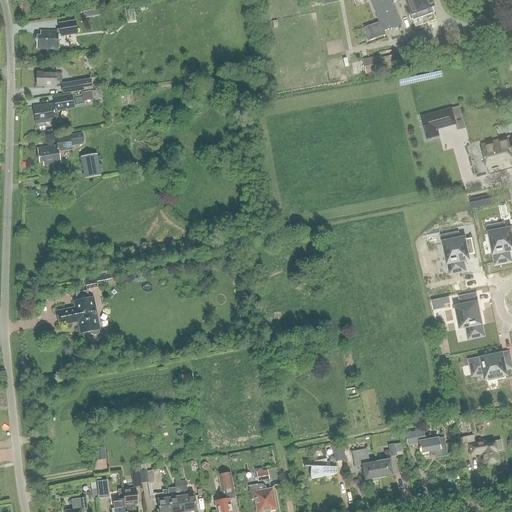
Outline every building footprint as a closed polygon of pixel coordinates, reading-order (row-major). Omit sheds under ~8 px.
[(370,2),(378,23),(364,28),(369,41),(385,35),(384,31),(401,25),(392,2),(397,0),(406,0),(411,14),(409,15),(412,21),(433,13),(431,8),(433,7),(430,0),(373,0),(374,0),(370,2)] [(98,10),(83,12),(84,18),(99,16),(98,10)] [(57,29),(57,31),(40,31),(40,36),(37,36),(37,38),(36,39),(36,41),(37,42),(37,49),(56,50),(57,37),(77,34),(75,21),(58,23),(59,29),(57,29)] [(408,44),(397,46),(399,56),(410,54),(408,44)] [(381,58),(380,56),(362,59),(365,74),(395,68),(393,55),(381,58)] [(56,89),(56,83),(61,83),(61,73),(56,73),(56,71),(50,70),(50,73),(36,73),(36,87),(46,87),(46,88),(56,89)] [(61,84),(63,94),(92,89),(91,79),(61,84)] [(83,101),(103,98),(101,90),(82,93),(83,101)] [(53,98),(54,103),(32,107),(36,125),(58,121),(56,111),(74,108),(72,95),(53,98)] [(427,139),(440,136),(438,129),(455,125),(451,110),(421,118),(425,134),(427,139)] [(59,164),(57,151),(70,147),(70,145),(79,143),(81,142),(82,140),(82,138),(82,135),(81,134),(55,138),(56,146),(36,149),(38,163),(42,163),(43,166),(59,164)] [(511,136),(481,144),(488,170),(489,174),(511,167),(511,136)] [(84,179),(100,176),(96,155),(81,158),(84,179)] [(480,208),(489,206),(487,198),(479,200),(480,208)] [(505,223),(486,227),(495,266),(511,262),(511,258),(510,247),(511,246),(511,230),(506,231),(505,223)] [(459,232),(440,236),(449,275),(467,271),(464,256),(475,254),(471,238),(460,241),(459,232)] [(111,281),(110,274),(84,279),(86,289),(97,287),(97,284),(111,281)] [(461,309),(454,310),(457,329),(465,327),(467,341),(484,337),(475,294),(459,297),(461,309)] [(431,301),(433,311),(444,309),(444,305),(450,304),(449,298),(431,301)] [(97,335),(99,332),(92,299),(74,303),(75,309),(57,312),(60,325),(75,322),(79,324),(80,332),(90,330),(90,334),(93,336),(97,335)] [(506,348),(469,356),(473,374),(485,371),(488,382),(506,378),(504,367),(509,366),(506,348)] [(437,458),(447,457),(443,439),(438,440),(438,439),(425,441),(423,431),(405,434),(407,445),(419,443),(421,454),(436,451),(437,458)] [(473,436),(467,437),(460,438),(462,450),(469,449),(470,456),(482,454),(484,464),(497,461),(495,451),(502,449),(500,440),(494,442),(494,443),(486,444),(486,442),(474,444),(473,436)] [(345,459),(343,450),(342,450),(341,443),(331,445),(335,462),(345,459)] [(386,461),(376,463),(379,479),(385,477),(392,475),(389,458),(390,457),(396,456),(394,444),(388,445),(389,451),(385,452),(386,461)] [(94,448),(95,460),(106,459),(104,447),(94,448)] [(376,463),(369,464),(366,450),(352,453),(354,464),(360,463),(361,463),(365,481),(372,479),(372,480),(379,479),(376,463)] [(336,474),(337,467),(326,467),(327,459),(306,463),(305,463),(305,466),(310,467),(309,476),(310,479),(336,474)] [(140,465),(141,471),(138,471),(141,484),(147,483),(148,485),(155,483),(153,471),(147,472),(145,464),(140,465)] [(267,470),(256,472),(258,482),(269,480),(267,470)] [(231,511),(229,499),(228,494),(234,493),(230,473),(220,475),(223,490),(220,491),(222,500),(215,502),(216,511),(231,511)] [(107,480),(96,481),(98,498),(109,497),(107,480)] [(194,495),(187,496),(185,480),(179,481),(184,511),(196,510),(194,495)] [(170,511),(184,511),(179,481),(174,482),(175,489),(167,490),(168,495),(169,499),(170,511)] [(260,484),(249,487),(251,499),(255,498),(258,511),(259,511),(260,511),(263,511),(264,510),(275,508),(271,489),(266,491),(265,487),(265,486),(264,486),(263,485),(262,485),(261,485),(261,484),(260,484)] [(135,511),(134,504),(137,503),(137,502),(138,501),(138,497),(137,495),(136,489),(122,491),(123,501),(124,511),(135,511)] [(162,491),(163,494),(156,495),(157,501),(158,511),(170,511),(169,499),(168,495),(167,490),(162,491)] [(83,511),(86,510),(85,498),(71,500),(73,510),(65,511),(64,511),(83,511)] [(124,511),(123,501),(113,502),(113,511),(124,511)]
